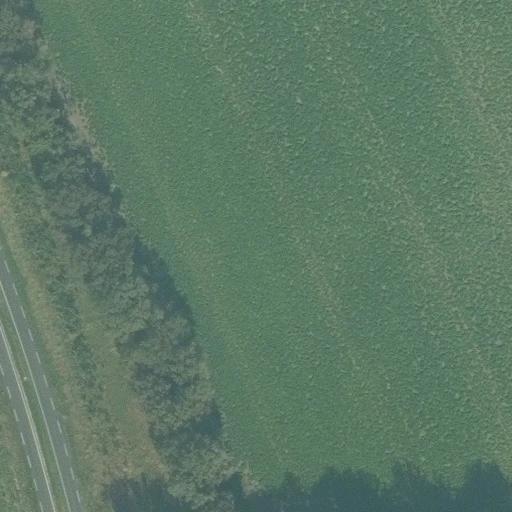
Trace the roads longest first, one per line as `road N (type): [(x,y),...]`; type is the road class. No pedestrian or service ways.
road 1 (primary): [(75,511),(0,272)]
road 2 (primary): [(0,351),(48,511)]
